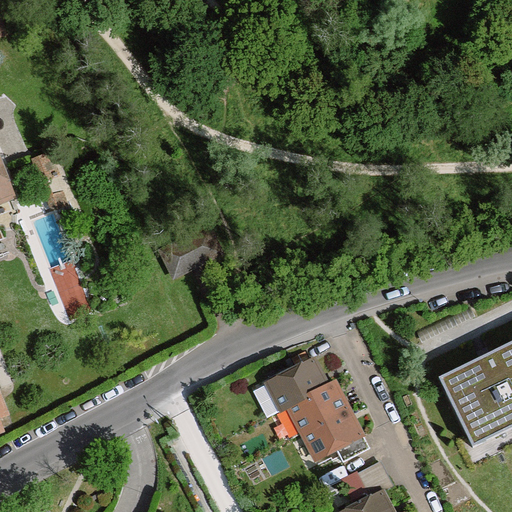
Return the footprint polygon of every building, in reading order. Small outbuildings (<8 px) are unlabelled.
[(0,163),(0,202),(13,197),(0,163)] [(223,254),(210,227),(161,251),(175,278),(190,270),(200,265),(223,254)] [(511,430),(511,345),(441,380),(475,448),(511,430)] [(297,370),(269,384),(283,411),(290,408),(328,387),(316,360),(297,370)] [(336,384),(328,387),(290,408),(304,434),(349,411),(336,384)] [(0,433),(4,432),(0,423),(0,418),(9,415),(0,393),(0,433)] [(362,436),(349,411),(304,434),(317,459),(337,449),(362,436)] [(369,450),(362,436),(337,449),(344,463),(369,450)] [(360,480),(366,492),(371,500),(384,494),(395,488),(382,462),(345,481),(347,486),(360,480)] [(366,492),(360,480),(347,486),(353,499),(366,492)] [(393,511),(384,494),(371,500),(346,511),(393,511)]
